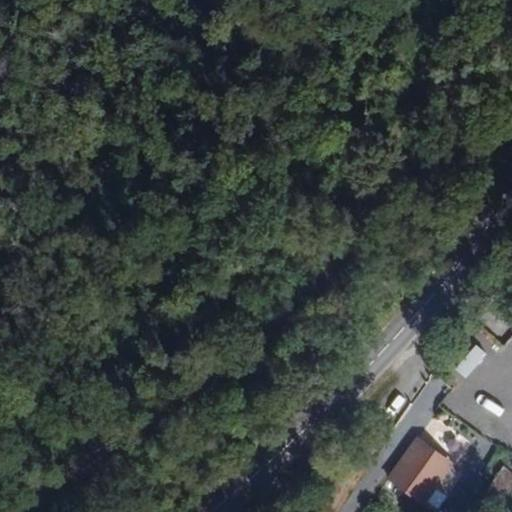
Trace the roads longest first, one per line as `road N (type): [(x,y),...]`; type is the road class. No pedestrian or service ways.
road 1 (track): [(15,511),(146,431),(314,303),(383,188),(445,0)]
road 2 (tertiary): [(210,511),(350,386),(450,273),(511,177)]
